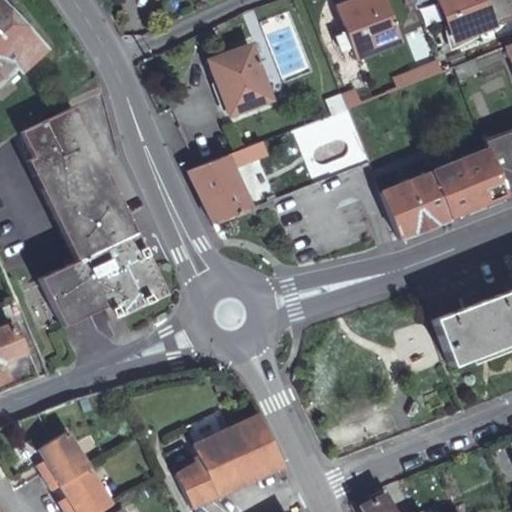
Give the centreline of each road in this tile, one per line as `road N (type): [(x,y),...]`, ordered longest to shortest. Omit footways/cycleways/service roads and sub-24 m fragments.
road 1 (residential): [(511,226),(412,265),(262,307)]
road 2 (secondary): [(210,284),(102,68)]
road 3 (residential): [(202,333),(0,409)]
road 4 (residential): [(316,492),(511,415)]
road 5 (secondary): [(316,492),(242,343)]
road 6 (residential): [(235,0),(102,68)]
